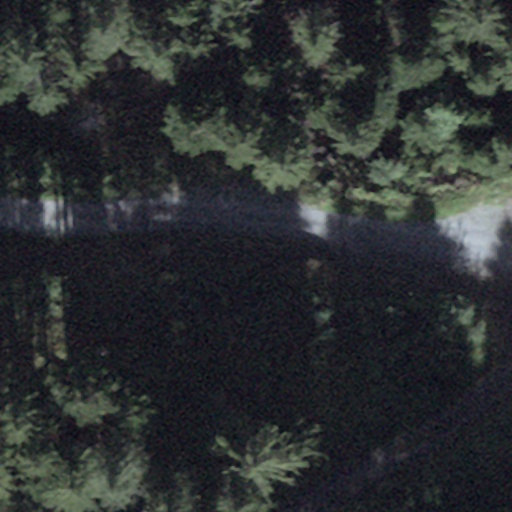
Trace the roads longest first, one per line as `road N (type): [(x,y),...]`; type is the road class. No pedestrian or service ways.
road 1 (track): [(511,271),(194,214),(0,217)]
road 2 (track): [(511,369),(369,465),(340,511)]
